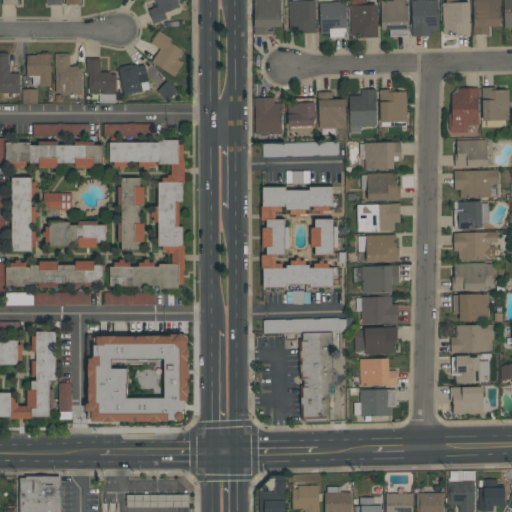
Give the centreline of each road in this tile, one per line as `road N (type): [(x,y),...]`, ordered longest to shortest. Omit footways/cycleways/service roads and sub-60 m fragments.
road 1 (residential): [(429,62),(420,445)]
road 2 (tertiary): [(210,0),(211,329)]
road 3 (tertiary): [(237,451),(237,210)]
road 4 (residential): [(291,66),(511,58)]
road 5 (tertiary): [(211,329),(210,451)]
road 6 (tertiary): [(237,122),(237,0)]
